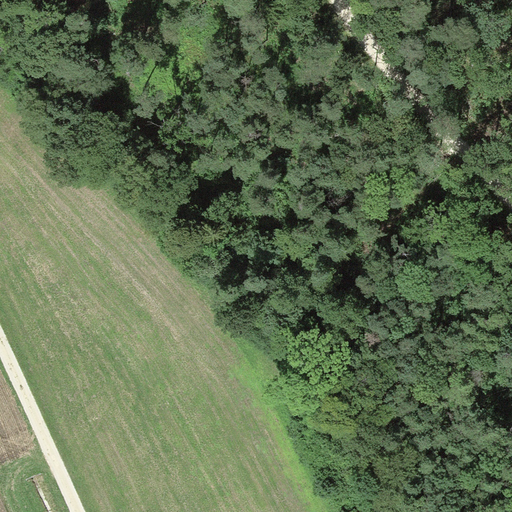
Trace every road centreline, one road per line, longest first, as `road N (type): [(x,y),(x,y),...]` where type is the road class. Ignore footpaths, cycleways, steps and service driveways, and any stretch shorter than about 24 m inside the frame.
road 1 (track): [(511,208),(333,0)]
road 2 (track): [(75,511),(0,345)]
